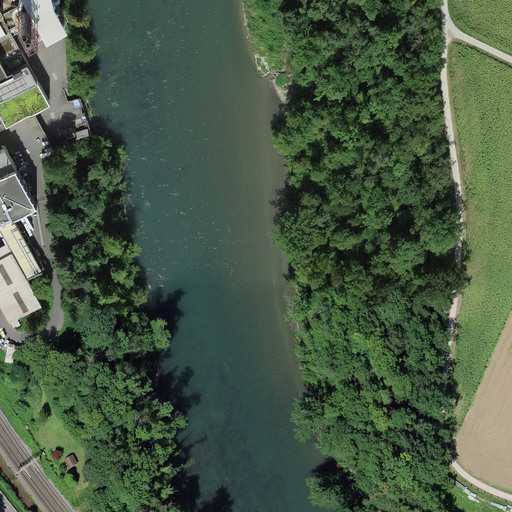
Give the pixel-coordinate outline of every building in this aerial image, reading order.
[(0,0),(0,122),(48,94),(0,11),(0,0)] [(51,47),(76,35),(59,0),(27,0),(31,6),(16,13),(24,29),(28,27),(42,56),(53,51),(51,47)] [(24,118),(25,133),(42,133),(41,117),(24,118)] [(0,303),(10,321),(40,304),(26,278),(42,269),(12,215),(36,202),(5,145),(0,147),(0,223),(9,239),(0,244),(0,303)] [(10,346),(7,363),(19,366),(23,349),(10,346)]
